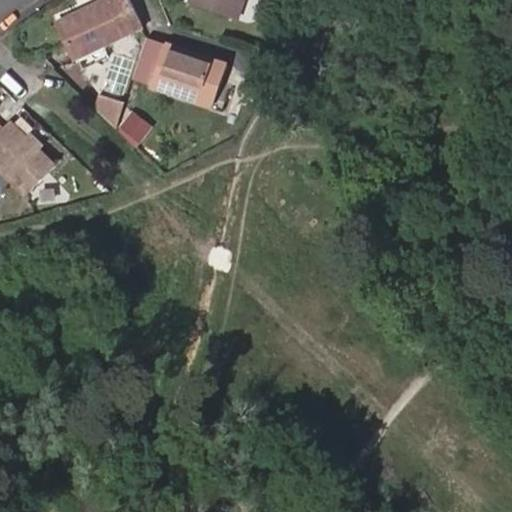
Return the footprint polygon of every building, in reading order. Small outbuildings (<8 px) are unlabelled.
[(144,31),(128,0),(117,0),(56,27),(73,63),(144,31)] [(193,0),(191,6),(235,22),(242,0),(193,0)] [(154,82),(185,92),(216,102),(227,67),(165,48),(154,82)] [(216,102),(185,92),(183,99),(214,109),(216,102)] [(96,95),(91,105),(116,130),(125,104),(96,95)] [(138,107),(122,126),(142,143),(158,124),(138,107)] [(0,124),(0,165),(31,197),(58,170),(14,125),(8,132),(0,124)]
